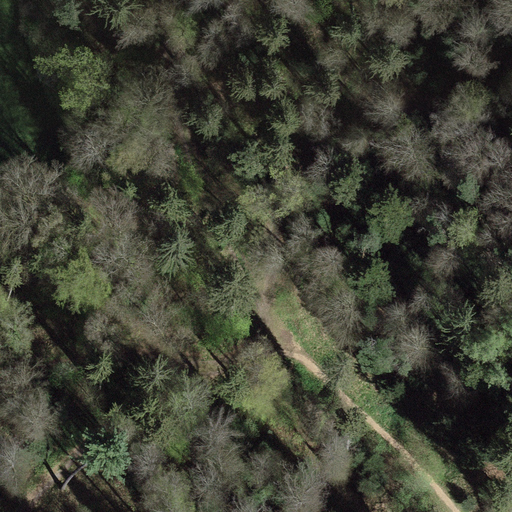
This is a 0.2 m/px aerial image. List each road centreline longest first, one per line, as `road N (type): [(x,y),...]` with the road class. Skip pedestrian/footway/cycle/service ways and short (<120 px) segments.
road 1 (track): [(0,382),(83,359),(129,356),(206,370),(260,352),(271,326),(274,236),(286,185),(385,0)]
road 2 (track): [(206,370),(113,416),(17,511)]
